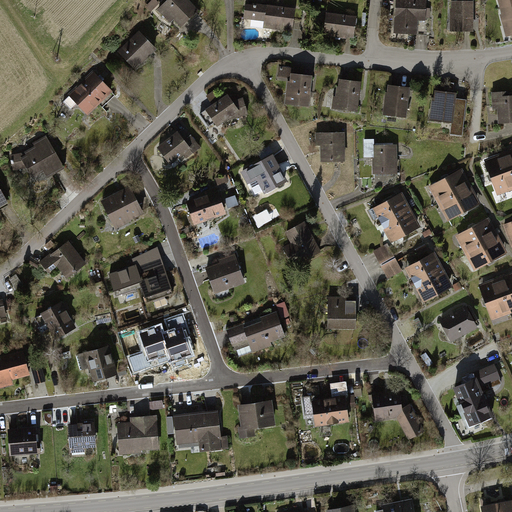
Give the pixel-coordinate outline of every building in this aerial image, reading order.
[(192,0),(167,0),(159,9),(172,22),(176,18),(184,26),(202,9),(192,0)] [(430,0),(398,0),(397,33),(420,34),(421,18),(429,18),(430,0)] [(476,31),(476,0),(453,0),(454,31),(476,31)] [(508,35),(511,34),(511,0),(500,0),(504,11),(502,12),(508,35)] [(297,7),(249,2),(248,19),(265,21),(264,28),(294,31),(297,7)] [(360,16),(328,12),(326,35),(357,38),(360,16)] [(142,30),(120,52),(137,69),(159,46),(142,30)] [(288,103),(312,106),(316,74),(295,72),(295,67),(280,66),(278,78),(291,80),(288,103)] [(95,68),(62,100),(71,109),(79,102),(90,113),(115,90),(95,68)] [(335,108),(361,110),(365,81),(341,78),(339,95),(336,94),(335,108)] [(386,114),(409,117),(412,86),(392,84),(391,91),(388,91),(386,114)] [(219,125),(229,117),(231,120),(250,112),(244,97),(236,101),(229,93),(220,100),(213,91),(206,96),(213,105),(208,110),(219,125)] [(435,92),(431,126),(453,128),(452,137),(463,138),(467,104),(457,102),(457,95),(435,92)] [(511,125),(511,98),(509,98),(509,93),(491,95),(492,112),(498,112),(500,127),(511,125)] [(180,130),(159,147),(172,164),(184,154),(189,159),(203,147),(192,133),(186,138),(180,130)] [(324,161),(348,161),(347,131),(318,132),(318,144),(324,144),(324,161)] [(50,177),(67,166),(47,134),(37,141),(39,143),(28,150),(30,152),(26,155),(25,152),(14,153),(16,169),(27,168),(30,166),(36,176),(46,170),(50,177)] [(400,173),(399,143),(377,144),(376,137),(365,138),(365,157),(374,157),(375,174),(400,173)] [(511,151),(503,155),(511,178),(511,151)] [(290,181),(276,153),(241,170),(248,183),(259,178),(267,192),(290,181)] [(511,178),(503,155),(485,162),(499,197),(511,191),(511,178)] [(429,188),(438,205),(471,188),(462,171),(429,188)] [(217,177),(220,185),(230,181),(227,173),(217,177)] [(12,202),(0,181),(0,208),(0,209),(12,202)] [(133,185),(102,200),(115,227),(146,213),(133,185)] [(187,202),(195,224),(228,212),(219,186),(206,191),(208,195),(187,202)] [(438,205),(447,222),(480,205),(471,188),(438,205)] [(403,191),(372,208),(391,241),(422,224),(403,191)] [(226,206),(239,204),(237,195),(225,197),(226,206)] [(269,207),(254,214),(260,225),(274,218),(269,207)] [(322,247),(307,220),(288,230),(294,241),(285,246),(294,262),(322,247)] [(456,237),(465,255),(498,237),(489,220),(456,237)] [(431,227),(424,232),(426,236),(434,232),(431,227)] [(465,255),(474,272),(507,255),(498,237),(465,255)] [(71,240),(40,263),(49,274),(59,266),(68,279),(89,263),(71,240)] [(389,243),(374,251),(389,277),(403,269),(389,243)] [(423,259),(408,267),(426,300),(455,285),(458,291),(463,288),(460,282),(456,284),(438,251),(433,253),(427,243),(417,248),(423,259)] [(135,265),(110,274),(117,295),(142,287),(148,303),(174,294),(166,272),(142,280),(139,273),(162,265),(156,248),(133,259),(135,265)] [(223,261),(206,267),(214,290),(247,279),(237,251),(221,256),(223,261)] [(511,274),(498,280),(511,315),(511,314),(511,274)] [(498,280),(480,287),(493,322),(511,315),(498,280)] [(359,294),(329,295),(330,330),(359,330),(359,294)] [(0,318),(9,316),(5,298),(0,299),(0,318)] [(64,301),(36,317),(43,328),(49,325),(57,338),(79,326),(64,301)] [(468,304),(442,319),(455,341),(480,326),(468,304)] [(279,311),(227,329),(238,359),(274,346),(272,341),(288,335),(279,311)] [(171,332),(163,335),(169,352),(172,360),(192,354),(183,328),(184,327),(180,316),(168,320),(171,332)] [(169,352),(163,335),(161,326),(140,333),(149,359),(169,352)] [(111,346),(81,354),(84,366),(91,364),(96,381),(119,375),(111,346)] [(25,350),(0,357),(0,386),(1,388),(16,384),(14,378),(32,373),(35,383),(48,379),(43,364),(31,368),(25,350)] [(143,369),(138,355),(130,357),(135,372),(143,369)] [(467,383),(455,387),(471,427),(498,416),(485,384),(504,377),(498,363),(465,377),(467,383)] [(317,394),(304,395),(307,419),(316,417),(317,425),(352,421),(347,380),(332,382),(334,396),(318,398),(317,394)] [(399,417),(412,441),(430,431),(414,403),(405,409),(402,389),(373,393),(376,421),(399,417)] [(275,399),(241,403),(244,425),(240,425),(241,437),(258,435),(257,426),(277,423),(275,399)] [(164,400),(152,402),(152,409),(165,407),(164,400)] [(197,414),(179,416),(182,443),(201,441),(202,452),(231,449),(229,435),(224,435),(221,407),(196,410),(197,414)] [(132,422),(119,423),(121,455),(152,453),(151,448),(162,447),(159,413),(131,415),(132,422)] [(96,421),(70,423),(73,453),(88,452),(87,446),(98,445),(96,421)] [(39,425),(9,427),(11,454),(40,452),(39,425)] [(58,480),(51,481),(51,489),(59,489),(58,480)] [(481,497),(483,511),(511,511),(511,498),(495,502),(493,495),(481,497)] [(418,511),(415,496),(383,502),(385,509),(376,511),(418,511)] [(358,511),(356,502),(329,508),(329,511),(358,511)]
